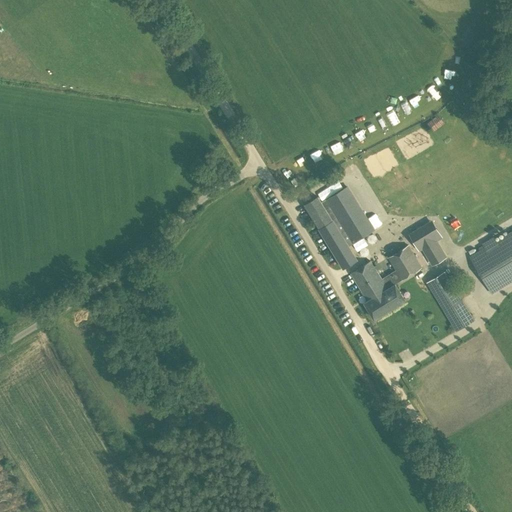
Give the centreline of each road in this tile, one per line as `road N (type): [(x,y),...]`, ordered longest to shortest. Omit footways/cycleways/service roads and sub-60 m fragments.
road 1 (unclassified): [(0,344),(153,249),(207,195),(258,163)]
road 2 (track): [(374,348),(235,124)]
road 3 (track): [(473,511),(374,348)]
road 4 (track): [(235,124),(158,0)]
